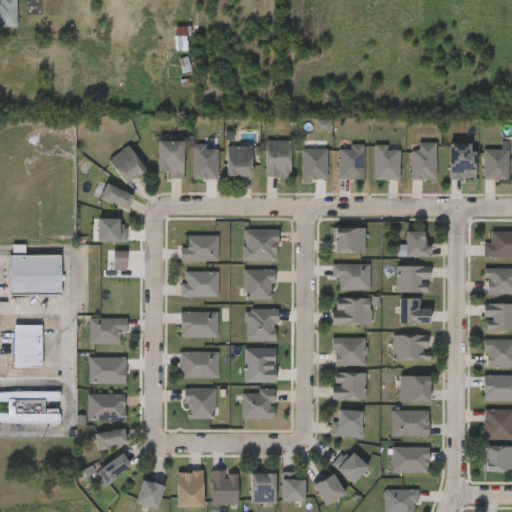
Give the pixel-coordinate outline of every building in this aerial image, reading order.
[(0,0),(14,0),(14,28),(0,28),(0,0)] [(187,27),(176,27),(176,51),(188,51),(187,27)] [(264,179),(264,140),(289,140),(289,179),(264,179)] [(157,142),(182,142),(182,179),(166,179),(166,172),(157,172),(157,142)] [(434,179),(410,179),(410,151),(417,151),(417,143),(434,143),(434,179)] [(216,179),(192,179),(192,144),(204,144),(204,148),(216,148),(216,179)] [(448,180),(448,144),(473,144),(473,180),(448,180)] [(398,180),(373,180),(373,145),(388,145),(388,150),(398,150),(398,180)] [(107,159),(128,146),(144,172),(123,185),(107,159)] [(226,146),(250,146),(250,178),(226,178),(226,146)] [(337,179),(337,146),(362,146),(362,179),(337,179)] [(325,150),(325,179),(301,179),(301,150),(325,150)] [(482,179),(482,150),(508,150),(508,179),(482,179)] [(132,198),(125,212),(98,198),(106,184),(132,198)] [(127,243),(128,221),(98,220),(98,242),(127,243)] [(363,253),(333,253),(333,229),(363,229),(363,253)] [(275,261),(242,261),(242,230),(275,230),(275,261)] [(511,257),(511,231),(491,231),(491,244),(484,243),(484,257),(511,257)] [(404,257),(404,232),(428,232),(428,257),(404,257)] [(181,261),(218,262),(219,236),(188,235),(188,248),(181,248),(181,261)] [(126,251),(114,251),(113,271),(126,271),(126,251)] [(59,295),(8,295),(8,254),(59,254),(59,295)] [(330,278),(330,265),(368,265),(368,290),(337,290),(337,278),(330,278)] [(395,292),(395,265),(428,265),(428,292),(395,292)] [(511,294),(483,294),(483,268),(511,268),(511,294)] [(276,270),(244,270),(244,300),(271,300),(271,283),(276,283),(276,270)] [(219,272),(185,272),(185,284),(181,284),(181,297),(218,298),(219,272)] [(331,325),(331,298),(366,298),(366,325),(331,325)] [(398,323),(398,298),(418,298),(418,307),(428,307),(428,323),(398,323)] [(511,331),(483,331),(483,304),(511,304),(511,331)] [(278,310),(246,309),(245,341),(275,342),(275,324),(278,324),(278,310)] [(216,312),(216,338),(179,338),(179,312),(216,312)] [(89,344),(120,345),(120,333),(127,333),(127,319),(90,318),(89,344)] [(41,325),(41,367),(13,367),(13,325),(41,325)] [(391,334),(427,334),(427,360),(391,360),(391,334)] [(363,338),(363,366),(331,366),(331,338),(363,338)] [(511,340),(511,367),(483,368),(483,340),(511,340)] [(245,383),(276,383),(275,348),(244,349),(245,383)] [(218,352),(180,352),(181,379),(218,379),(218,352)] [(126,358),(89,358),(88,384),(126,385),(126,358)] [(363,399),(330,399),(330,372),(363,372),(363,399)] [(484,403),(511,401),(511,375),(483,376),(484,403)] [(399,402),(399,376),(428,376),(428,402),(399,402)] [(186,420),(215,420),(215,389),(187,389),(186,420)] [(242,393),(242,420),(274,420),(274,405),(275,405),(275,389),(258,389),(258,394),(242,393)] [(0,391),(59,391),(60,421),(0,421),(0,391)] [(125,395),(88,394),(88,421),(125,422),(125,395)] [(511,440),(482,440),(482,409),(511,409),(511,440)] [(392,438),(429,437),(429,410),(391,411),(392,438)] [(360,411),(360,436),(333,436),(333,411),(360,411)] [(93,434),(121,427),(125,442),(97,450),(93,434)] [(511,471),(482,471),(482,446),(511,446),(511,471)] [(429,448),(392,447),(392,474),(428,474),(429,448)] [(331,465),(353,484),(369,467),(352,452),(347,458),(341,453),(331,465)] [(97,470),(120,453),(130,465),(106,483),(97,470)] [(201,471),(201,506),(176,506),(176,471),(201,471)] [(236,504),(210,504),(210,471),(236,471),(236,504)] [(249,504),(249,473),(274,473),(274,504),(249,504)] [(305,479),(296,480),(296,473),(281,473),(282,504),(305,504),(305,479)] [(326,507),(346,495),(333,473),(313,485),(326,507)] [(417,490),(384,490),(384,509),(367,509),(367,511),(399,511),(399,509),(417,509),(417,490)]
